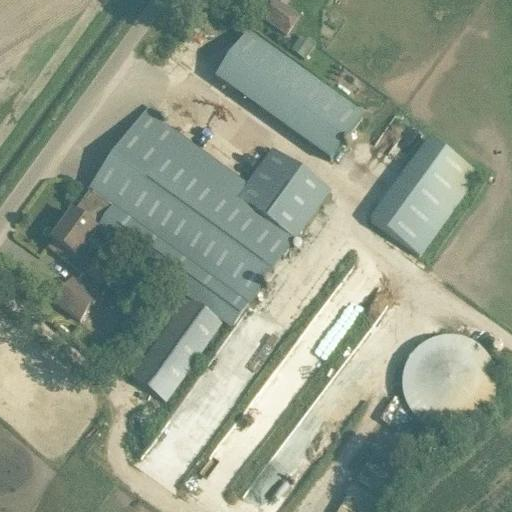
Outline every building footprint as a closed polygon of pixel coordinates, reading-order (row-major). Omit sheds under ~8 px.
[(272,2),(259,19),(286,38),(298,21),(272,2)] [(363,119),(249,36),(216,82),(331,164),(363,119)] [(311,52),(299,43),(290,56),(302,64),(311,52)] [(374,149),(401,168),(423,136),(396,117),(374,149)] [(429,141),(372,225),(424,260),(481,176),(429,141)] [(87,250),(115,208),(91,194),(74,217),(73,216),(53,244),(64,252),(59,259),(84,277),(98,258),(87,250)] [(56,306),(80,324),(97,301),(72,284),(56,306)] [(423,423),(448,425),(493,411),(495,386),(482,346),(456,344),(439,350),(438,361),(427,365),(425,379),(418,381),(416,404),(423,423)] [(212,450),(237,473),(276,430),(251,407),(212,450)]
